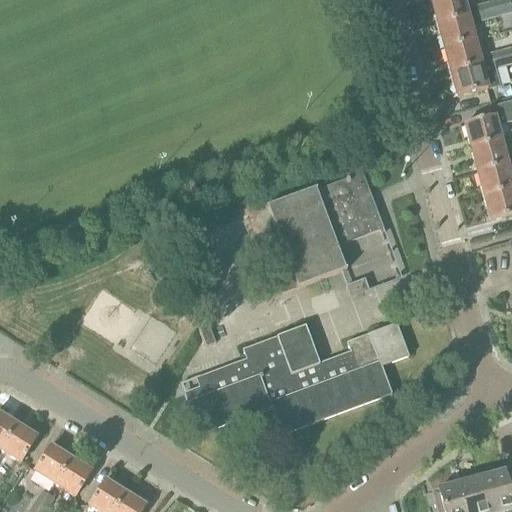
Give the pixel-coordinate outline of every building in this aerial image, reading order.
[(463,0),(437,0),(432,2),(438,26),(468,18),(463,0)] [(511,14),(508,0),(504,0),(492,3),(497,20),(511,16),(511,14)] [(492,3),(477,7),(481,25),(497,20),(492,3)] [(468,18),(438,26),(444,51),(474,43),(468,18)] [(451,75),(481,67),(474,43),(444,51),(451,75)] [(490,56),(494,72),(510,68),(505,52),(490,56)] [(481,67),(451,75),(457,100),(487,92),(481,67)] [(471,150),(501,143),(497,129),(511,124),(511,103),(488,110),(490,119),(465,126),(471,150)] [(314,134),(319,150),(342,141),(336,126),(314,134)] [(471,150),(477,175),(507,167),(503,153),(511,150),(511,140),(501,143),(471,150)] [(484,199),(511,191),(511,185),(507,167),(477,175),(484,199)] [(281,250),(267,256),(281,295),(346,271),(337,247),(381,231),(359,173),(347,178),(348,180),(345,181),(346,184),(318,195),(316,189),(266,208),(281,250)] [(511,191),(484,199),(490,223),(511,217),(511,191)] [(369,294),(368,290),(365,281),(346,289),(350,301),(369,294)] [(206,386),(184,394),(187,403),(183,405),(196,438),(270,410),(270,411),(271,410),(282,438),(391,397),(381,368),(407,358),(407,359),(408,359),(396,326),(347,344),(350,353),(318,365),(304,327),(242,351),(246,361),(203,377),(206,386)] [(216,346),(209,327),(199,331),(206,349),(216,346)] [(0,450),(15,427),(0,417),(0,450)] [(15,427),(0,450),(0,464),(4,466),(9,459),(19,466),(36,440),(15,427)] [(49,449),(33,474),(45,482),(53,487),(69,462),(49,449)] [(90,475),(69,462),(53,487),(55,488),(74,500),(90,475)] [(503,474),(479,480),(487,511),(511,511),(511,509),(504,478),(503,474)] [(461,511),(487,511),(479,480),(455,487),(461,511)] [(0,511),(13,491),(0,482),(0,511)] [(114,511),(124,497),(104,484),(88,509),(92,511),(114,511)] [(461,511),(455,487),(437,491),(437,492),(431,494),(436,511),(461,511)] [(41,493),(29,511),(39,511),(48,498),(41,493)] [(124,497),(114,511),(142,511),(144,510),(124,497)] [(47,511),(54,501),(48,498),(39,511),(47,511)]
